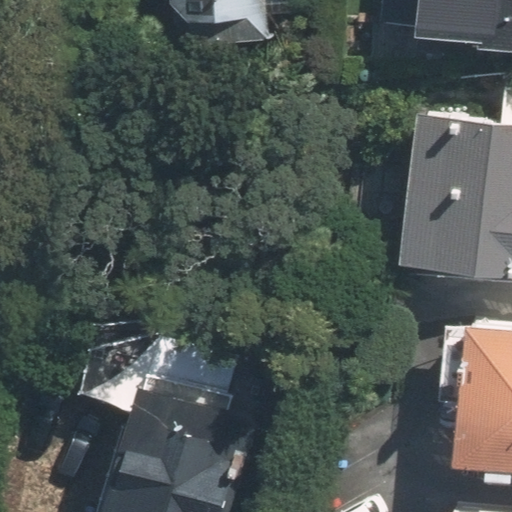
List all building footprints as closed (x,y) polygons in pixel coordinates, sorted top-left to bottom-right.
[(189,0),(191,16),(211,15),(212,40),(275,37),(273,0),(189,0)] [(511,35),(511,0),(429,0),(427,27),(511,35)] [(511,114),(426,109),(417,259),(511,264),(511,114)] [(73,380),(134,407),(103,511),(235,511),(252,453),(226,446),(254,348),(95,303),(73,380)] [(478,316),(450,315),(447,396),(466,397),(463,454),(511,455),(511,313),(478,312),(478,316)] [(511,511),(511,503),(427,500),(426,511),(511,511)]
